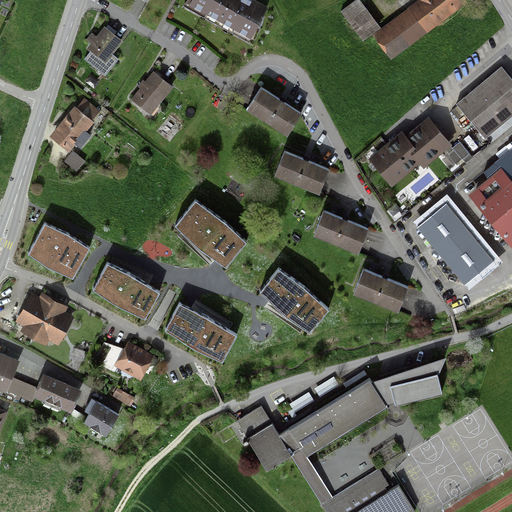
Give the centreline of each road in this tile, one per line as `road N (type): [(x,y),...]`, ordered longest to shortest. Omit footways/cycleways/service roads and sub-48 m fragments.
road 1 (residential): [(452,319),(361,188),(295,71),(268,58),(219,82),(92,0)]
road 2 (residential): [(511,313),(457,337),(299,377),(193,422)]
road 3 (residential): [(0,265),(60,287),(200,363)]
road 4 (tertiary): [(0,248),(46,104)]
